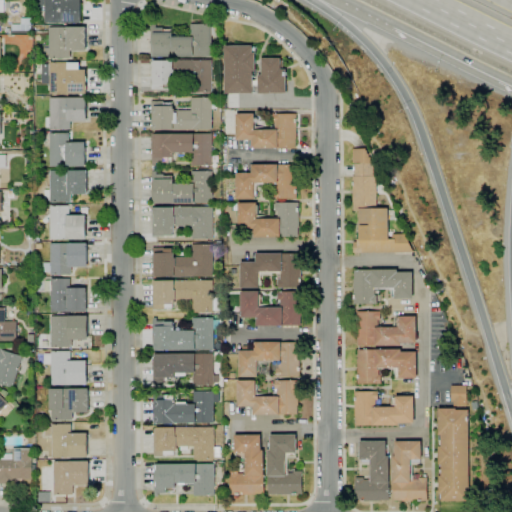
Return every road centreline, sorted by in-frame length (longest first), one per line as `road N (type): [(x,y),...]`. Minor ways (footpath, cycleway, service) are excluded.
road 1 (residential): [(210,0),(271,20),(295,39),(327,93),(330,511)]
road 2 (residential): [(121,0),(123,511)]
road 3 (motorway): [(314,0),(376,54),(413,115),(511,403)]
road 4 (motorway): [(392,27),(511,84)]
